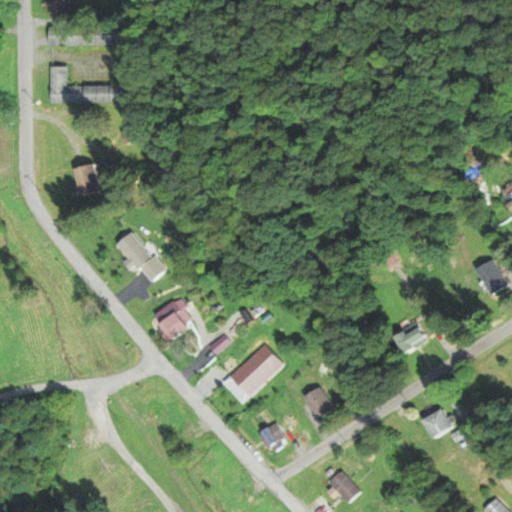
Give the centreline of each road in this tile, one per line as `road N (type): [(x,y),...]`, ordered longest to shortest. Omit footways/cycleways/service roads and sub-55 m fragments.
road 1 (residential): [(23,0),(27,191),(35,210),(157,364),(295,511)]
road 2 (residential): [(270,482),(511,324)]
road 3 (residential): [(0,398),(67,385),(101,388),(157,364)]
